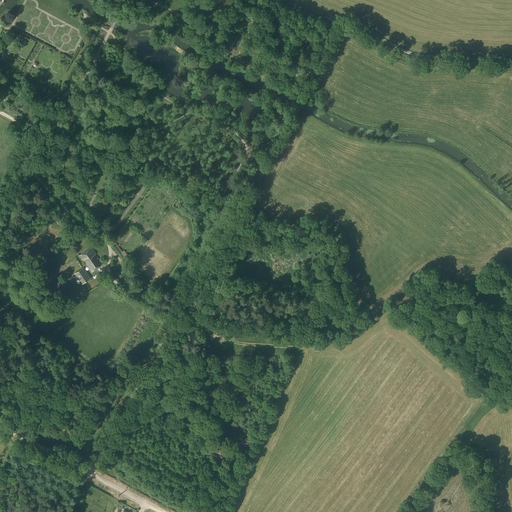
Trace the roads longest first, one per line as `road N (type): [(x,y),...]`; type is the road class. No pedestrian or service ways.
road 1 (track): [(38,104),(223,195),(246,151),(242,144),(171,104),(151,77),(119,64),(108,37)]
road 2 (residential): [(89,471),(289,108)]
road 3 (residential): [(296,96),(345,19),(415,54),(511,59)]
road 4 (track): [(60,122),(128,0)]
road 5 (track): [(0,113),(23,133),(29,169),(71,214)]
